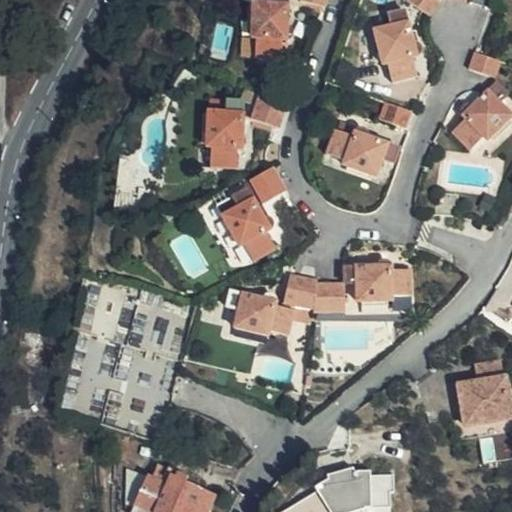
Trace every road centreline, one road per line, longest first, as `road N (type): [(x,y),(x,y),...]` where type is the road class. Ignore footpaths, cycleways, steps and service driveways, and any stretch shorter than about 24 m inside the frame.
road 1 (residential): [(341,0),(294,167),(304,189),(334,216),(400,221)]
road 2 (tertiary): [(0,274),(21,150),(98,0)]
road 3 (residential): [(400,221),(418,152),(461,53),(463,22)]
